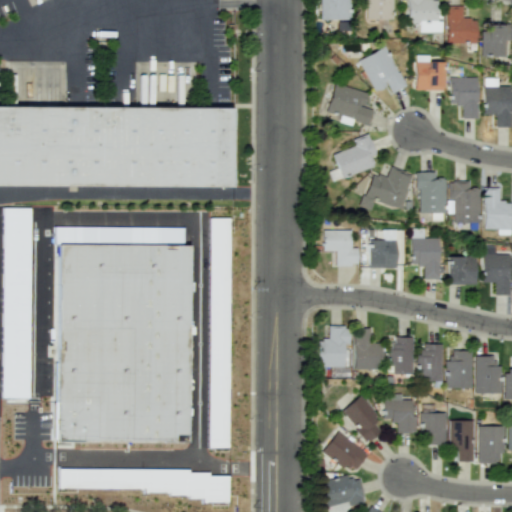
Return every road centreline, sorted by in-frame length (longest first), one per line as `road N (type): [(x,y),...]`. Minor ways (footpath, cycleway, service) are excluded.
road 1 (residential): [(274,511),(281,0)]
road 2 (residential): [(281,301),(357,302),(511,331)]
